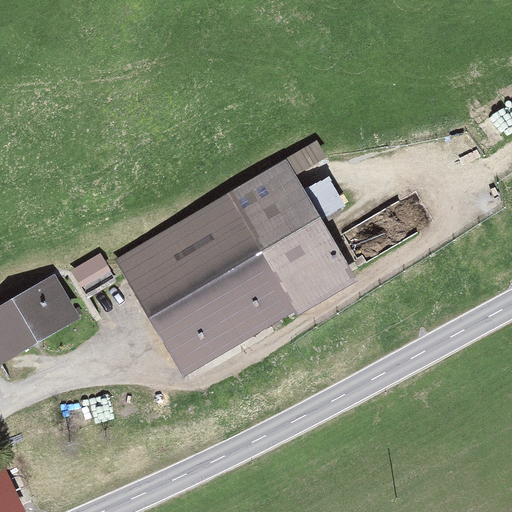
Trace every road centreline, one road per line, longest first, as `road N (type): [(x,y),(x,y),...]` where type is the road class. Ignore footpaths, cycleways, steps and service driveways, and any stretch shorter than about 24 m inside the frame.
road 1 (tertiary): [(111,511),(511,309)]
road 2 (track): [(0,415),(131,352)]
